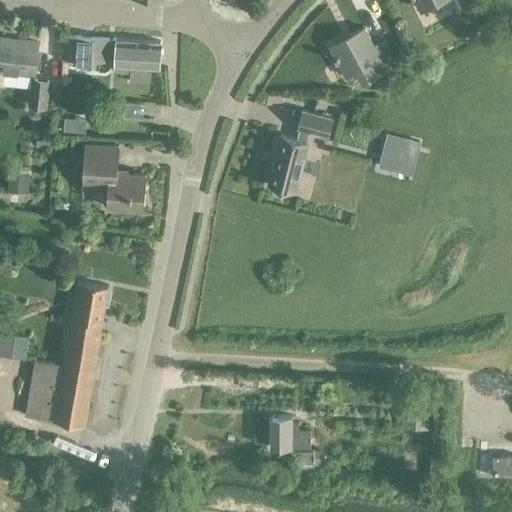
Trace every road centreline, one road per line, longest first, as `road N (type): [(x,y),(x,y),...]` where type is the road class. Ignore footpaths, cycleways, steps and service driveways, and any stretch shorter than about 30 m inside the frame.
road 1 (residential): [(123,511),(196,181),(239,64)]
road 2 (residential): [(199,22),(8,0)]
